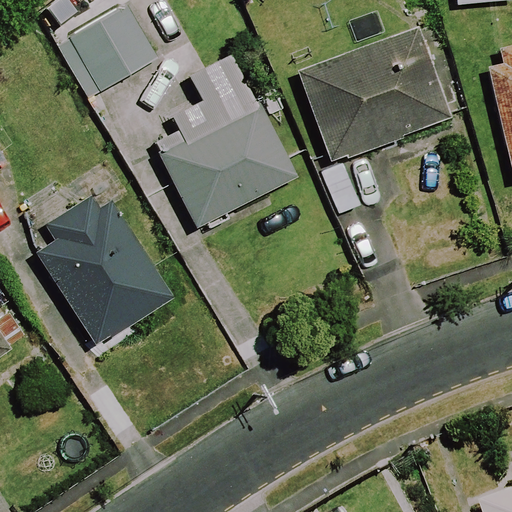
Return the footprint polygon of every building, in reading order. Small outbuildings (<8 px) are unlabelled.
[(157,61),(124,5),(65,40),(98,96),(157,61)] [(451,120),(419,32),(298,76),(330,164),(451,120)] [(511,48),(484,55),(511,180),(511,48)] [(293,181),(258,112),(160,161),(196,230),(293,181)] [(100,219),(90,202),(45,229),(55,246),(40,255),(95,347),(170,303),(115,210),(100,219)] [(0,353),(11,347),(0,328),(0,353)] [(511,511),(511,494),(480,505),(481,511),(511,511)]
